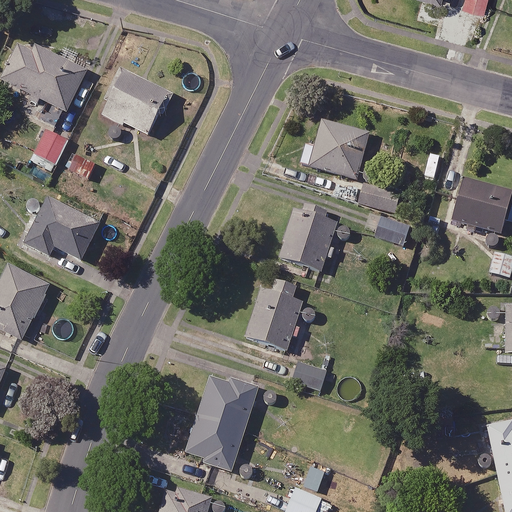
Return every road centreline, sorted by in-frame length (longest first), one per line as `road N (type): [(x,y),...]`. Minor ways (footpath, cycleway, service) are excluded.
road 1 (residential): [(282,34),(104,403),(69,511)]
road 2 (residential): [(282,34),(511,96)]
